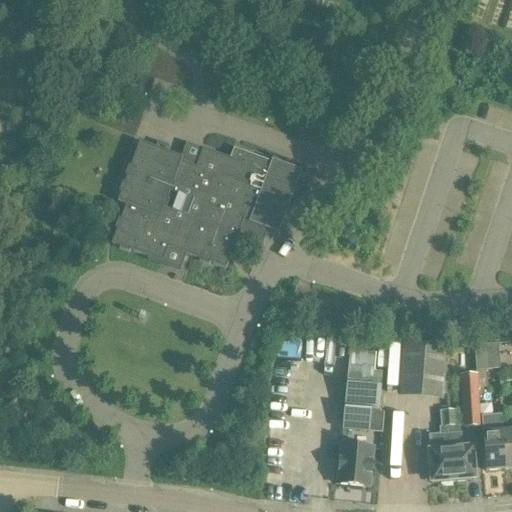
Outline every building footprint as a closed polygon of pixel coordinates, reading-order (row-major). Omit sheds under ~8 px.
[(182,159),(139,143),(130,168),(128,168),(124,177),(126,178),(124,185),(122,184),(118,194),(120,195),(117,203),(126,206),(120,221),(118,220),(114,230),(117,231),(111,245),(119,248),(119,250),(129,254),(130,252),(162,264),(168,250),(199,261),(198,263),(208,267),(209,265),(226,271),(230,258),(232,259),(236,249),(234,248),(237,237),(263,246),(276,204),(285,207),(290,190),(294,191),(295,190),(291,189),(296,173),(308,177),(309,176),(264,161),(263,165),(256,162),(257,159),(234,151),(230,161),(202,152),(195,169),(180,163),(182,159)] [(475,360),(498,357),(497,345),(473,347),(475,360)] [(447,350),(401,346),(397,399),(442,403),(447,350)] [(372,450),(346,447),(347,432),(368,434),(375,355),(349,353),(343,415),(328,414),(327,426),(342,427),(340,447),(337,486),(369,488),(372,450)] [(499,370),(498,357),(475,360),(476,372),(476,376),(477,389),(488,389),(487,371),(499,370)] [(476,376),(461,377),(459,377),(463,429),(480,428),(477,389),(476,376)] [(473,479),(471,449),(462,450),(461,434),(459,435),(459,427),(457,427),(456,411),(448,412),(453,483),(465,482),(465,480),(473,479)] [(440,484),(453,483),(448,412),(439,413),(440,428),(438,429),(439,436),(428,437),(432,483),(440,482),(440,484)] [(485,472),(505,471),(502,432),(501,416),(481,417),(482,433),(485,472)] [(511,430),(502,432),(505,471),(511,470),(511,430)]
